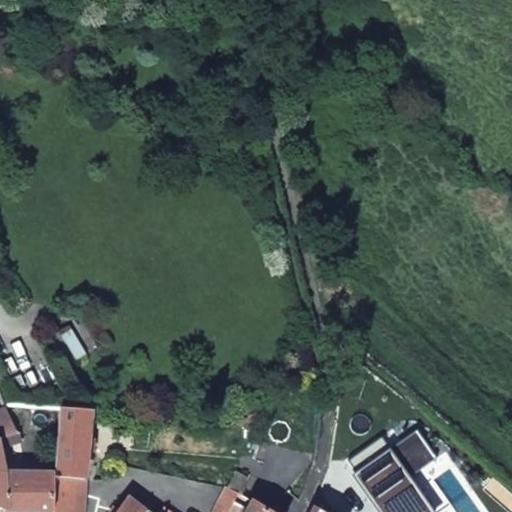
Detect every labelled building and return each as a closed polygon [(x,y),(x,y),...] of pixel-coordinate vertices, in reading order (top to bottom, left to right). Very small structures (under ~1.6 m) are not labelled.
[(233,37),(251,40),(253,25),(235,23),(233,37)] [(17,430),(7,407),(0,410),(0,428),(3,435),(17,430)] [(55,477),(87,480),(93,411),(60,408),(55,472),(55,477)] [(390,446),(410,475),(437,456),(417,428),(390,446)] [(0,437),(0,438),(2,451),(22,443),(17,430),(3,435),(3,436),(0,437)] [(223,440),(230,455),(247,447),(240,432),(223,440)] [(355,470),(390,446),(383,435),(348,459),(355,470)] [(436,511),(410,475),(390,446),(355,470),(352,473),(379,511),(436,511)] [(53,511),(55,477),(55,472),(51,472),(6,471),(6,508),(6,511),(53,511)] [(242,495),(248,478),(237,472),(228,487),(239,493),(242,495)] [(85,511),(87,480),(55,477),(53,511),(85,511)] [(229,511),(231,509),(239,493),(228,487),(212,511),(229,511)] [(237,511),(246,511),(252,501),(242,495),(239,493),(231,509),(237,511)] [(166,511),(165,510),(163,511),(147,511),(128,497),(118,511),(166,511)] [(269,511),(252,501),(246,511),(269,511)]
